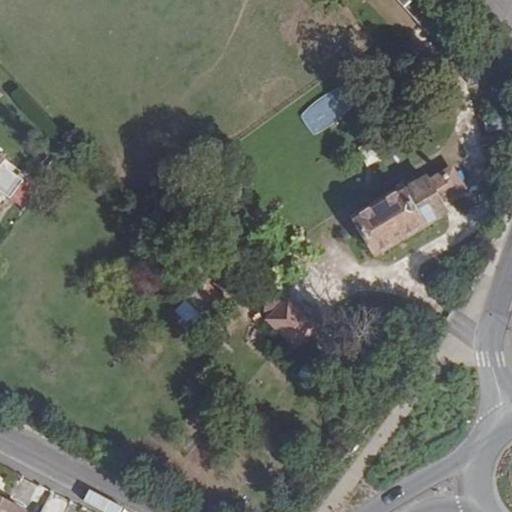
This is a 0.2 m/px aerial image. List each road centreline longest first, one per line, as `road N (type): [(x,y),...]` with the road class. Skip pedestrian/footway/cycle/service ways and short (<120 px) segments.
road 1 (unclassified): [(511,244),(486,339),(504,409)]
road 2 (residential): [(0,439),(141,511)]
